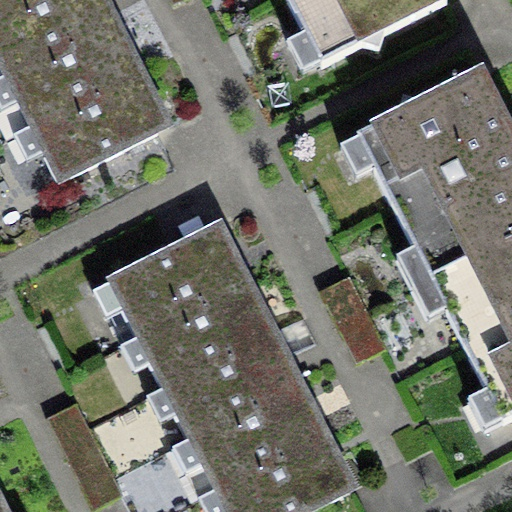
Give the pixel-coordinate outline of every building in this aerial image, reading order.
[(0,0),(0,17),(34,0),(0,0)] [(0,77),(3,84),(115,27),(101,0),(34,0),(0,17),(0,77)] [(281,0),(320,79),(445,17),(436,0),(281,0)] [(3,84),(30,137),(142,80),(115,27),(3,84)] [(172,138),(142,80),(30,137),(60,195),(172,138)] [(472,86),(351,151),(504,437),(511,432),(511,160),(509,156),(472,86)] [(133,346),(243,288),(218,241),(109,299),(133,346)] [(133,346),(158,392),(267,335),(243,288),(133,346)] [(186,445),(296,388),(267,335),(158,392),(186,445)] [(186,445),(214,499),(323,442),(296,388),(186,445)] [(327,511),(353,499),(323,442),(214,499),(220,511),(327,511)]
